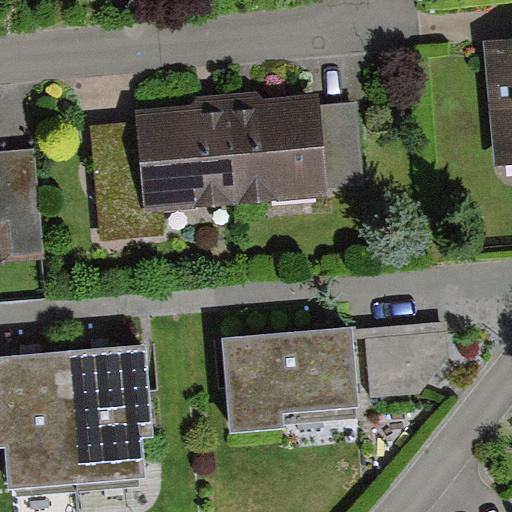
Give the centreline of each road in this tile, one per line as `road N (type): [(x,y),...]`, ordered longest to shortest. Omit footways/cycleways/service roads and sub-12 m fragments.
road 1 (residential): [(381,0),(368,15),(323,31),(0,59)]
road 2 (residential): [(511,375),(397,511)]
